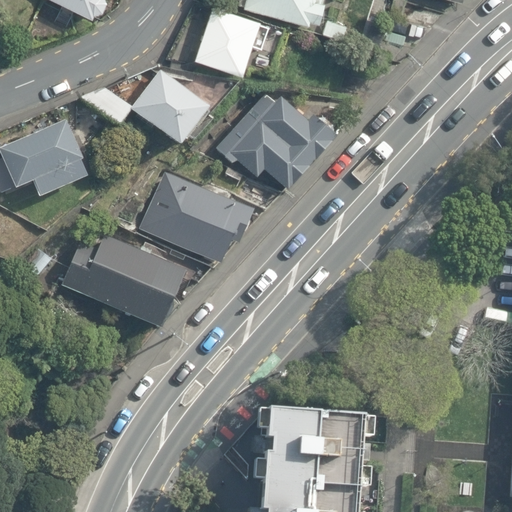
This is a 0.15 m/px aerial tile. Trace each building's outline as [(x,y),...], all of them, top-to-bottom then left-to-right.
[(53,0),(90,17),(92,13),(99,11),(104,1),(103,0),(53,0)] [(243,9),(307,25),(309,20),(317,23),(322,2),(320,1),(319,0),(239,0),(238,4),(244,5),(243,9)] [(210,4),(192,61),(240,75),(250,44),(261,48),(267,25),(256,22),(257,19),(210,4)] [(322,34),(341,40),(345,26),(326,20),(322,34)] [(131,111),(179,148),(209,109),(160,72),(131,111)] [(80,98),(118,126),(133,107),(104,88),(80,98)] [(264,172),(286,193),(336,138),(312,116),(307,121),(280,97),(274,104),(265,95),(215,149),(233,165),(237,161),(257,180),(264,172)] [(33,183),(39,198),(90,177),(67,121),(63,122),(60,115),(0,139),(0,193),(14,188),(15,190),(33,183)] [(140,230),(220,264),(230,241),(239,245),(254,210),(164,172),(140,230)] [(60,285),(161,329),(186,271),(103,235),(97,249),(79,242),(60,285)] [(26,264),(36,274),(52,259),(41,248),(26,264)] [(361,511),(364,485),(373,485),(374,466),(365,465),(367,435),(376,435),(377,416),(369,415),(369,412),(272,405),(272,408),(263,407),(262,427),(270,428),(268,458),(259,457),(258,477),(267,477),(264,511),(361,511)]
